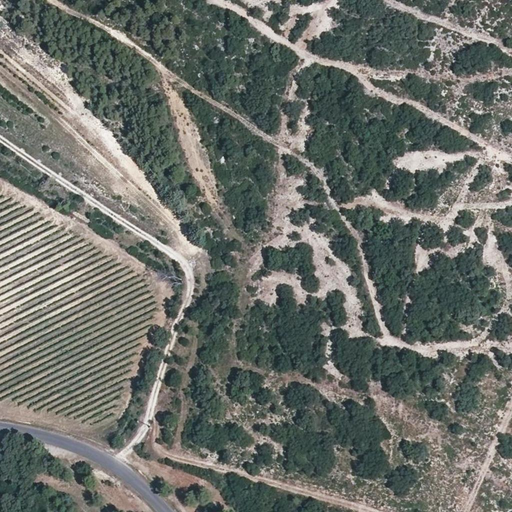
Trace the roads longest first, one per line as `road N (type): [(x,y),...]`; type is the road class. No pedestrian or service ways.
road 1 (track): [(108,463),(133,445),(149,416),(192,282),(182,260),(0,137)]
road 2 (tertiary): [(0,428),(62,441),(108,463),(163,511)]
